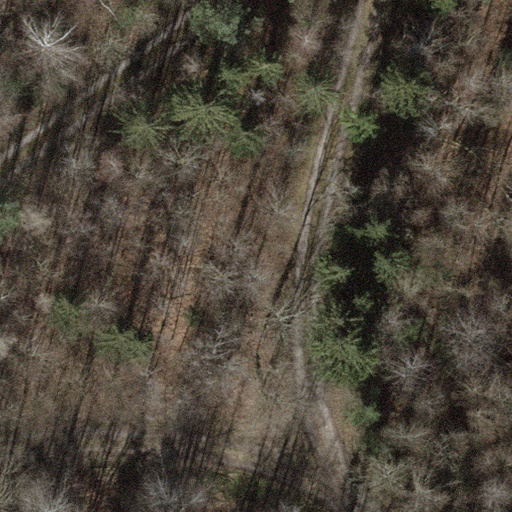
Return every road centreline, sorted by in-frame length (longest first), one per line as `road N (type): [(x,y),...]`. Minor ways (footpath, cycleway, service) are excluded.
road 1 (track): [(331,486),(314,232),(398,0)]
road 2 (track): [(331,486),(177,451),(0,453)]
road 3 (track): [(0,189),(228,0)]
